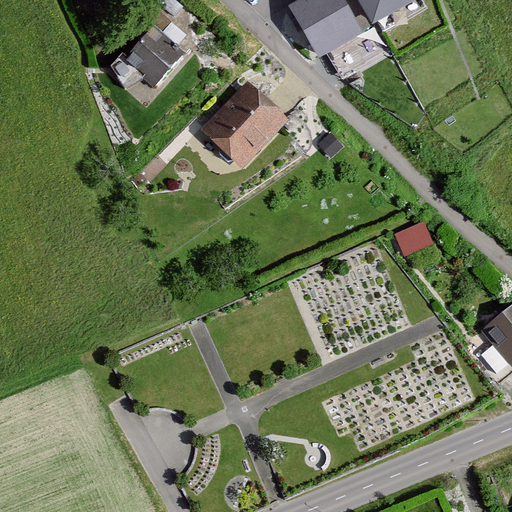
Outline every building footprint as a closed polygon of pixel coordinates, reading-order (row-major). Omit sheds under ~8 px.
[(305,0),(293,7),(320,53),(411,0),(305,0)] [(180,54),(154,31),(128,60),(154,83),(180,54)] [(285,121),(248,86),(207,129),(244,164),(285,121)] [(342,146),(331,135),(320,145),(331,157),(342,146)] [(431,243),(423,224),(396,236),(405,254),(431,243)] [(511,308),(487,330),(511,360),(511,308)]
